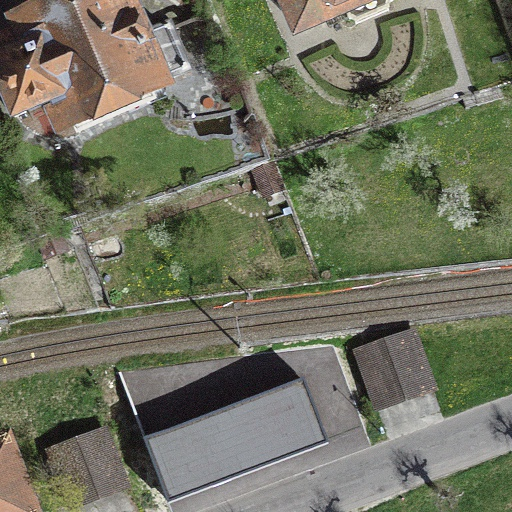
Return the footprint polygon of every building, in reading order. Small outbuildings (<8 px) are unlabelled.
[(76,0),(19,25),(32,54),(0,68),(0,74),(16,112),(50,97),(63,127),(185,72),(167,30),(140,41),(121,0),(76,0)] [(287,0),(298,26),(343,7),(348,20),(355,23),(387,9),(385,0),(287,0)] [(432,387),(412,331),(356,351),(376,408),(432,387)] [(48,451),(70,507),(126,486),(105,429),(48,451)] [(0,511),(33,511),(6,439),(0,441),(0,511)]
